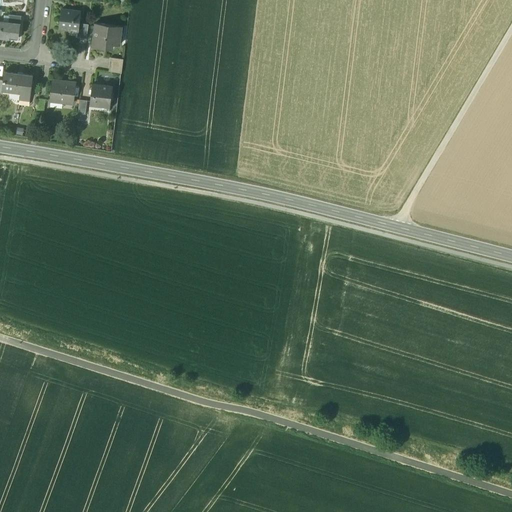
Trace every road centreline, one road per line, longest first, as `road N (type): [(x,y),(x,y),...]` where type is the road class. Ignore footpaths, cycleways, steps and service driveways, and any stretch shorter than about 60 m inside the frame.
road 1 (secondary): [(511,258),(269,195),(0,149)]
road 2 (track): [(403,230),(511,44)]
